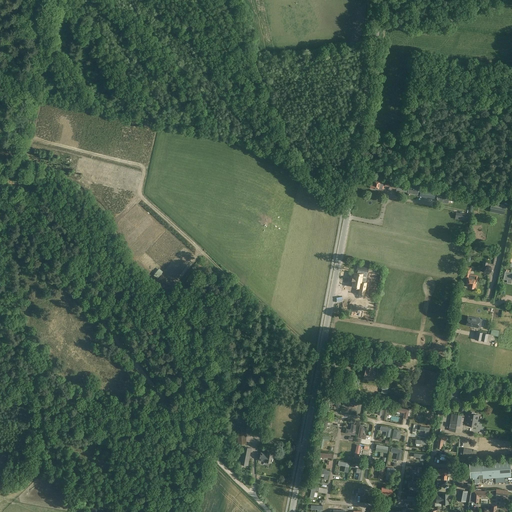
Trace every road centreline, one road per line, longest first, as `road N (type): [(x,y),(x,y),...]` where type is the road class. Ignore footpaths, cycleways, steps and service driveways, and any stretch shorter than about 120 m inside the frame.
road 1 (unclassified): [(292,511),(379,0)]
road 2 (track): [(321,357),(139,196),(141,165),(35,138),(31,154),(0,157)]
road 3 (track): [(252,494),(176,423),(0,189)]
road 4 (track): [(176,423),(41,420),(34,465)]
road 5 (track): [(15,155),(52,0)]
